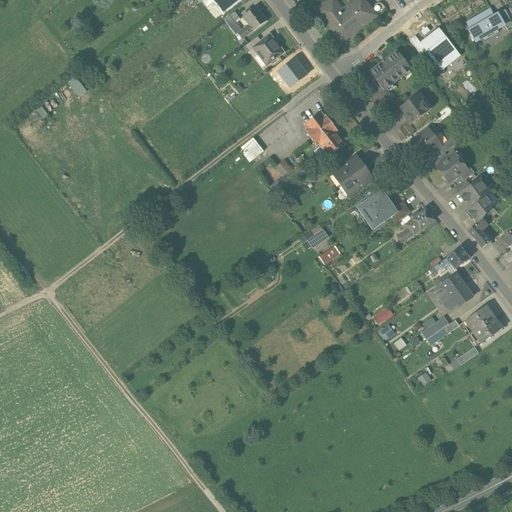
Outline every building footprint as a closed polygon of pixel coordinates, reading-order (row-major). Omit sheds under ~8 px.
[(213,1),(213,0),(204,0),(201,2),(206,9),(214,2),(213,1)] [(239,0),(213,0),(213,1),(214,2),(218,7),(217,7),(218,8),(223,13),(239,0)] [(363,0),(356,0),(339,14),(328,1),(316,10),(341,43),(376,16),(363,0)] [(241,31),(237,33),(237,34),(241,39),(253,30),(253,31),(266,22),(255,7),(242,17),(249,25),(241,31)] [(498,15),(494,17),(489,9),(466,23),(470,31),(468,32),(474,43),(482,38),(484,41),(498,33),(496,30),(504,26),(498,15)] [(511,27),(511,24),(505,11),(498,15),(504,26),(507,30),(511,27)] [(234,13),(223,21),(229,28),(235,23),(239,19),(234,13)] [(235,23),(229,28),(235,36),(237,34),(237,33),(241,31),(235,23)] [(441,71),(460,57),(439,30),(420,44),(425,51),(441,71)] [(269,35),(260,42),(253,48),(253,49),(258,55),(259,54),(267,65),(283,53),(269,35)] [(420,44),(415,36),(409,41),(420,55),(425,51),(420,44)] [(256,37),(245,46),(249,52),(253,49),(253,48),(260,42),(256,37)] [(397,51),(369,72),(384,91),(411,70),(397,51)] [(306,76),(294,60),(278,72),(290,88),(306,76)] [(64,80),(78,97),(85,92),(71,75),(64,80)] [(418,93),(400,107),(405,114),(403,115),(408,121),(411,125),(429,110),(424,103),(425,102),(418,93)] [(320,113),(304,125),(307,130),(305,132),(318,149),(320,147),(328,157),(344,146),(335,133),(337,131),(326,116),(324,118),(320,113)] [(408,121),(398,129),(405,138),(415,131),(411,125),(408,121)] [(440,146),(428,129),(413,140),(418,147),(418,148),(423,155),(423,154),(426,157),(437,149),(441,147),(440,146)] [(452,137),(440,146),(441,147),(437,149),(442,155),(444,154),(458,144),(452,137)] [(251,139),(239,148),(250,161),(262,152),(251,139)] [(442,155),(434,161),(438,167),(448,159),(444,154),(442,155)] [(438,167),(437,167),(445,178),(445,179),(447,183),(448,182),(449,184),(460,175),(467,171),(454,154),(448,159),(438,167)] [(356,157),(334,173),(342,185),(365,169),(361,164),(356,157)] [(283,161),(275,167),(283,176),(286,174),(290,170),(283,161)] [(470,168),(467,171),(460,175),(465,181),(466,180),(475,173),(470,168)] [(365,169),(342,185),(350,196),(373,180),(368,173),(365,169)] [(283,176),(275,182),(280,189),(291,180),(286,174),(283,176)] [(490,192),(480,178),(470,186),(460,193),(471,208),(467,211),(477,224),(484,217),(487,213),(488,213),(492,208),(494,206),(486,195),(490,192)] [(465,181),(454,189),(458,195),(460,193),(470,186),(466,180),(465,181)] [(382,192),(377,185),(371,189),(376,196),(382,192)] [(376,196),(359,208),(366,218),(389,202),(382,192),(376,196)] [(389,202),(366,218),(373,228),(391,216),(396,212),(394,209),(389,202)] [(404,203),(394,209),(396,212),(401,219),(410,213),(404,203)] [(497,213),(492,208),(488,213),(487,213),(493,217),(497,213)] [(425,209),(418,215),(415,211),(412,213),(415,217),(411,220),(412,220),(406,225),(408,229),(413,236),(414,236),(420,231),(421,232),(425,228),(434,221),(425,209)] [(401,219),(396,212),(391,216),(396,223),(401,219)] [(477,224),(467,232),(482,249),(491,243),(485,235),(487,234),(484,229),(496,220),(493,217),(487,213),(484,217),(477,224)] [(434,221),(425,228),(429,232),(438,225),(434,221)] [(408,229),(396,237),(397,238),(395,239),(398,244),(401,243),(402,244),(413,236),(408,229)] [(323,231),(308,242),(312,248),(328,238),(323,231)] [(508,233),(493,245),(500,255),(511,243),(511,236),(511,237),(508,233)] [(461,248),(441,263),(445,268),(451,263),(456,270),(469,259),(461,248)] [(336,249),(320,259),(325,266),(340,255),(336,249)] [(445,268),(441,263),(433,268),(439,276),(441,275),(439,273),(446,269),(445,268)] [(448,272),(441,277),(444,282),(451,277),(448,272)] [(444,282),(440,285),(445,291),(437,297),(440,300),(463,285),(455,274),(451,277),(444,282)] [(463,285),(440,300),(449,314),(472,297),(463,285)] [(486,306),(466,320),(469,324),(466,326),(472,334),(494,318),(486,306)] [(378,325),(393,315),(387,307),(372,317),(378,325)] [(443,318),(425,330),(431,338),(442,330),(448,326),(443,318)] [(494,318),(472,334),(477,341),(479,339),(482,343),(502,329),(494,318)] [(448,326),(442,330),(446,335),(459,326),(455,321),(448,326)] [(387,325),(379,330),(386,340),(394,334),(387,325)] [(412,348),(419,342),(416,337),(408,343),(412,348)] [(393,343),(398,351),(406,345),(400,338),(393,343)] [(473,348),(461,356),(462,358),(457,361),(460,366),(478,354),(473,348)] [(425,372),(417,378),(422,386),(430,380),(425,372)]
